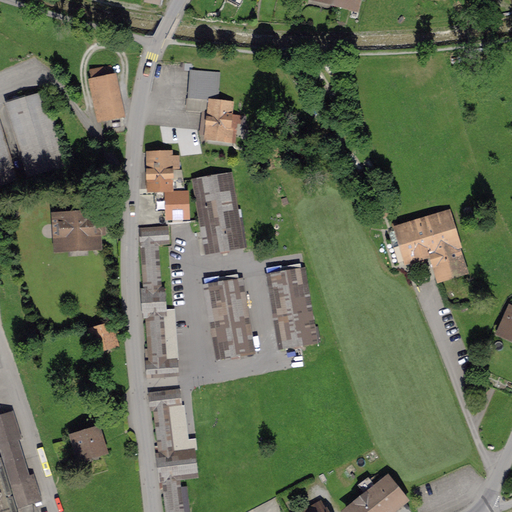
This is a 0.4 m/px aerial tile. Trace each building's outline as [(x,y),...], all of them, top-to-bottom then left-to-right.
[(112,67),(92,71),(103,120),(106,119),(110,135),(126,132),(112,67)] [(233,103),(218,101),(220,73),(191,71),(188,111),(209,113),(206,136),(235,139),(237,124),(245,125),(246,116),(232,115),(233,103)] [(45,93),(7,104),(29,176),(67,165),(45,93)] [(0,126),(0,185),(16,180),(0,126)] [(166,218),(169,218),(168,194),(186,193),(180,156),(172,157),(172,152),(150,152),(151,178),(147,178),(147,189),(158,189),(158,193),(157,193),(158,209),(166,209),(166,218)] [(231,173),(193,180),(206,254),(244,248),(231,173)] [(186,218),(186,193),(168,194),(169,218),(186,218)] [(384,200),(378,205),(385,215),(391,211),(384,200)] [(449,214),(389,232),(398,263),(429,254),(437,278),(465,269),(449,214)] [(91,215),(61,217),(62,235),(59,235),(60,247),(96,245),(95,233),(92,233),(91,215)] [(147,362),(148,378),(178,376),(177,360),(166,361),(163,316),(166,316),(164,289),(161,289),(158,244),(169,243),(168,228),(140,230),(144,290),(141,291),(143,317),(147,317),(150,362),(147,362)] [(305,269),(267,275),(279,349),(317,343),(305,269)] [(242,279),(204,285),(217,360),(254,354),(242,279)] [(511,309),(501,332),(511,337),(511,309)] [(110,326),(92,331),(97,349),(115,344),(110,326)] [(183,511),(179,479),(198,477),(195,450),(176,452),(170,408),(182,407),(180,391),(149,394),(151,410),(155,410),(160,454),(157,454),(161,489),(164,489),(167,511),(183,511)] [(0,418),(0,441),(13,483),(27,478),(15,440),(19,439),(11,415),(0,418)] [(96,431),(72,439),(75,448),(78,447),(81,457),(102,451),(96,431)] [(31,477),(27,478),(13,483),(19,503),(37,498),(31,477)] [(393,511),(407,501),(388,477),(346,510),(347,511),(393,511)] [(327,511),(322,502),(303,511),(327,511)]
